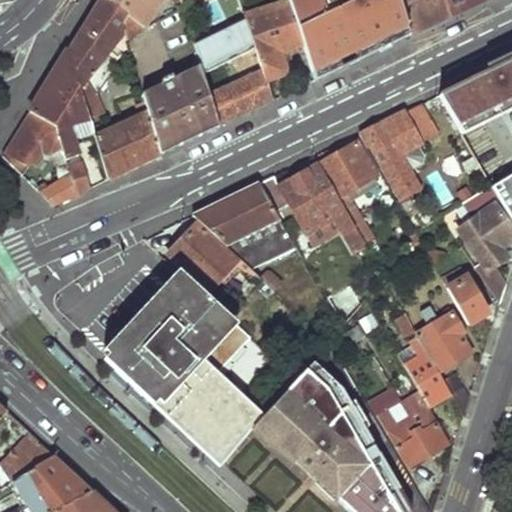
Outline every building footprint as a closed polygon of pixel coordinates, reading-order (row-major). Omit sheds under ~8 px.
[(64,56),(77,91),(120,33),(118,27),(124,17),(99,0),(81,28),(64,56)] [(118,27),(120,33),(123,43),(142,32),(161,0),(98,0),(99,0),(124,17),(118,27)] [(175,0),(179,10),(197,0),(175,0)] [(406,38),(394,0),(287,0),(286,1),(300,47),(311,79),(406,38)] [(439,0),(394,0),(406,38),(426,28),(446,18),(439,0)] [(483,0),(439,0),(446,18),(467,8),(483,0)] [(261,70),(265,82),(281,74),(285,68),(281,54),(300,47),(286,1),(243,17),(261,70)] [(55,133),(62,156),(65,165),(74,198),(84,194),(71,145),(93,139),(91,134),(86,117),(79,95),(77,91),(64,56),(46,86),(28,115),(55,133)] [(511,61),(439,97),(459,131),(511,102),(511,61)] [(265,82),(261,70),(213,92),(211,87),(202,90),(214,130),(242,117),(272,103),(265,82)] [(159,92),(140,101),(145,117),(157,158),(186,144),(214,130),(202,90),(197,74),(172,86),(170,82),(160,86),(159,92)] [(86,117),(101,109),(94,87),(79,95),(86,117)] [(370,144),(399,198),(408,193),(420,186),(411,171),(402,153),(418,145),(439,134),(423,104),(359,136),(365,146),(370,144)] [(91,134),(97,131),(95,118),(102,114),(101,109),(86,117),(91,134)] [(16,173),(21,177),(39,149),(47,158),(59,154),(62,156),(55,133),(28,115),(15,137),(1,159),(16,173)] [(157,158),(145,117),(100,138),(97,131),(91,134),(93,139),(104,184),(131,171),(157,158)] [(316,165),(348,222),(356,217),(350,207),(352,205),(346,194),(373,177),(355,144),(316,165)] [(425,157),(418,145),(402,153),(411,171),(423,165),(425,157)] [(506,210),(511,220),(511,158),(484,174),(491,186),(506,210)] [(74,198),(65,165),(56,167),(59,178),(62,182),(47,188),(37,193),(40,196),(53,211),(74,198)] [(258,185),(272,212),(286,205),(297,224),(327,208),(341,232),(354,254),(363,248),(348,222),(316,165),(276,188),(272,179),(258,185)] [(41,182),(34,190),(37,193),(47,188),(41,182)] [(190,218),(246,273),(292,249),(272,212),(258,185),(224,202),(190,218)] [(491,186),(466,200),(479,224),(468,230),(466,226),(460,229),(487,274),(482,277),(500,306),(507,286),(497,269),(510,260),(504,249),(511,244),(511,232),(501,213),(506,210),(491,186)] [(399,198),(395,200),(405,217),(418,210),(408,193),(399,198)] [(327,208),(297,224),(311,248),(341,232),(327,208)] [(193,228),(169,253),(213,294),(236,269),(193,228)] [(449,281),(470,318),(490,306),(469,269),(449,281)] [(148,310),(215,372),(247,338),(180,276),(148,310)] [(344,281),(321,295),(338,324),(357,305),(344,281)] [(400,307),(387,314),(400,339),(413,332),(400,307)] [(107,354),(222,462),(255,425),(263,416),(215,372),(148,310),(107,354)] [(423,350),(438,376),(472,356),(463,340),(468,336),(456,315),(415,337),(423,350)] [(327,344),(263,416),(255,425),(348,511),(411,511),(412,510),(348,406),(359,397),(327,344)] [(438,376),(423,350),(419,353),(421,358),(404,369),(427,408),(429,410),(450,397),(443,384),(438,376)] [(453,378),(443,384),(450,397),(463,420),(468,405),(453,378)] [(429,410),(427,408),(424,408),(417,396),(410,399),(417,412),(393,427),(387,414),(378,418),(409,469),(449,444),(429,410)] [(417,412),(410,399),(387,414),(393,427),(417,412)] [(14,481),(52,456),(41,446),(29,434),(2,466),(14,481)] [(57,511),(91,492),(72,474),(52,456),(14,481),(5,488),(0,491),(0,505),(20,492),(31,511),(57,511)] [(112,511),(109,509),(91,492),(57,511),(112,511)]
